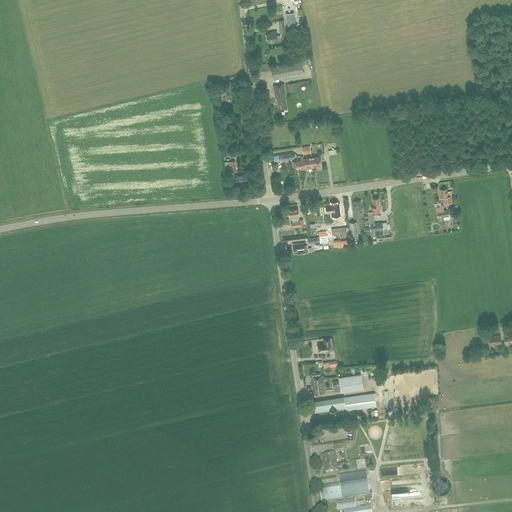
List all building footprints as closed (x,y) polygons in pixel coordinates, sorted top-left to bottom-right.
[(283,11),(284,19),(296,18),(294,10),(283,11)] [(281,40),(280,35),(277,36),(276,31),(272,32),(272,33),(266,34),(267,42),(281,40)] [(273,80),(303,74),(301,62),(270,67),(273,80)] [(287,108),(284,95),(286,95),(284,84),(273,86),(275,97),(276,97),(278,104),(281,104),(282,109),(287,108)] [(311,157),(313,168),(322,167),(320,156),(311,157)] [(304,162),(303,158),(303,157),(300,157),(301,161),(295,161),(295,162),(293,163),(293,168),(295,167),(296,168),(302,168),(302,169),(305,169),(305,168),(306,168),(306,166),(306,165),(307,165),(308,165),(307,161),(304,162)] [(305,169),(313,168),(311,157),(303,158),(304,162),(307,161),(308,165),(307,165),(306,165),(306,166),(306,168),(305,168),(305,169)] [(231,172),(236,172),(234,161),(223,162),(224,172),(228,172),(231,172)] [(235,183),(247,182),(246,174),(234,175),(235,183)] [(444,204),(447,203),(452,202),(451,196),(448,197),(447,189),(440,190),(442,198),(443,198),(444,204)] [(372,212),(379,211),(378,206),(380,206),(379,198),(372,199),(373,207),(371,207),(372,212)] [(354,218),(363,217),(362,209),(360,200),(353,201),(354,209),(353,209),(354,218)] [(340,215),(339,208),(339,207),(338,203),(330,204),(330,205),(325,206),(326,212),(331,212),(332,216),(335,216),(340,215)] [(299,218),(298,208),(288,210),(289,214),(288,214),(288,217),(289,217),(291,217),(291,219),(299,218)] [(371,231),(374,231),(383,229),(382,223),(374,224),(372,213),(368,213),(371,231)] [(292,228),(304,226),(303,219),(299,220),(299,221),(291,222),(292,228)] [(350,240),(358,240),(357,222),(349,222),(350,240)] [(307,238),(308,243),(327,241),(327,235),(319,236),(319,237),(307,238)] [(341,241),(341,239),(333,240),(334,247),(337,247),(337,248),(341,247),(341,246),(349,246),(349,242),(347,242),(347,240),(341,241)] [(305,246),(305,243),(303,243),(292,244),(293,251),(297,251),(298,255),(308,253),(308,249),(307,246),(305,246)] [(490,346),(501,344),(500,335),(493,336),(493,337),(489,337),(490,346)] [(319,352),(329,351),(328,347),(330,347),(329,338),(323,339),(324,343),(318,344),(319,352)] [(341,392),(363,389),(361,374),(338,377),(341,392)] [(324,393),(322,376),(310,378),(311,387),(312,387),(313,395),(324,393)] [(345,411),(376,406),(374,393),(314,402),(315,413),(345,408),(345,411)] [(335,450),(343,449),(342,442),(333,443),(335,450)] [(337,464),(340,464),(340,463),(337,463),(335,452),(323,454),(325,466),(329,466),(328,465),(331,465),(332,465),(332,464),(333,464),(333,465),(337,464)] [(322,501),(369,494),(366,472),(339,475),(340,485),(320,488),(322,501)] [(344,509),(344,511),(371,511),(371,506),(356,508),(355,499),(337,502),(338,510),(344,509)]
